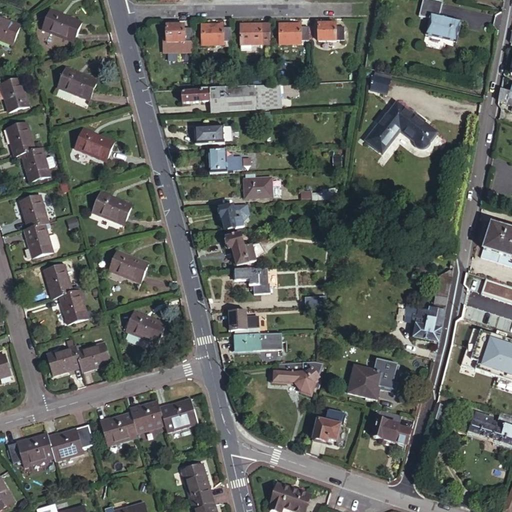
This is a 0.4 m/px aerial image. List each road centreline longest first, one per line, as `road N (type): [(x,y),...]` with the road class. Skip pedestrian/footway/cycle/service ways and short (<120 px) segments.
road 1 (unclassified): [(400,497),(459,271),(511,0)]
road 2 (residential): [(210,363),(121,16)]
road 3 (residential): [(121,16),(132,7),(363,6)]
road 4 (residential): [(228,437),(400,497)]
road 5 (residential): [(43,410),(210,363)]
road 6 (residential): [(0,265),(43,410)]
